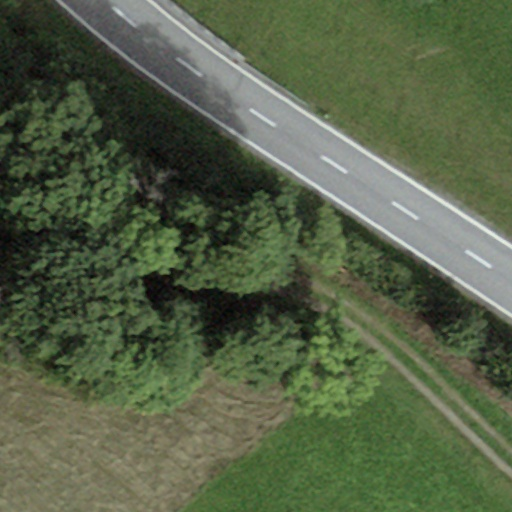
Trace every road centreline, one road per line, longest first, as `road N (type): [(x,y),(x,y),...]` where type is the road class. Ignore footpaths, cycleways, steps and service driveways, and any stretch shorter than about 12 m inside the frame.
road 1 (track): [(0,176),(289,277),(371,334),(511,466)]
road 2 (secondary): [(104,0),(142,34),(511,284)]
